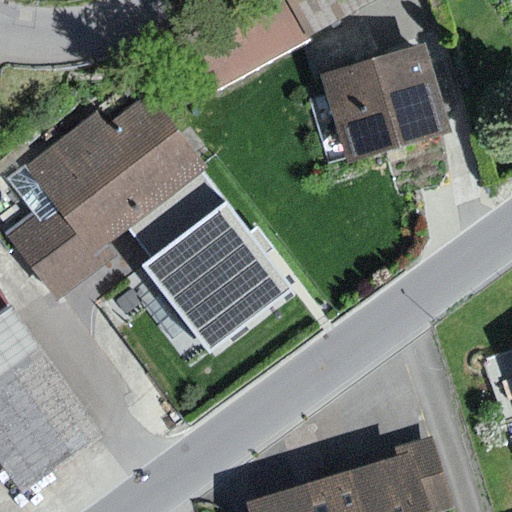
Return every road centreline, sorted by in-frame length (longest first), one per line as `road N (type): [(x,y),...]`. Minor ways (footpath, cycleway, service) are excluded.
road 1 (tertiary): [(511,232),(131,511)]
road 2 (residential): [(0,32),(32,40),(96,35),(170,0)]
